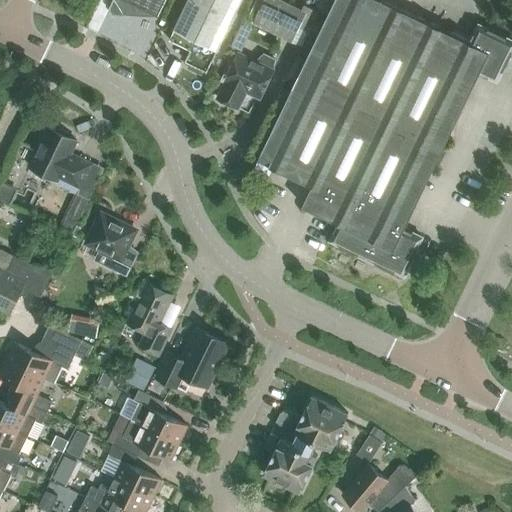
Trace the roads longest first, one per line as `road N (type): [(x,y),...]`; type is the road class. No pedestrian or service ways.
road 1 (residential): [(8,35),(125,89),(175,149),(212,249),(239,274),(297,305)]
road 2 (residential): [(227,504),(218,469),(297,305)]
road 3 (residential): [(445,374),(297,305)]
road 4 (unclassified): [(445,374),(511,233)]
